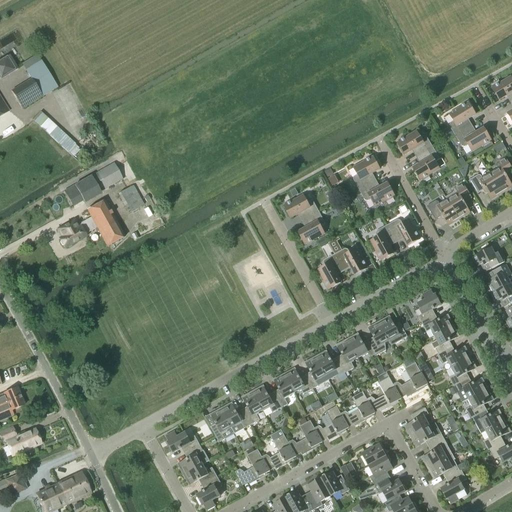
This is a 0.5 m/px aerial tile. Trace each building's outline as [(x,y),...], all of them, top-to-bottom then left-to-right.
[(13,58),(22,54),(15,41),(6,46),(13,58)] [(0,61),(0,79),(1,80),(18,69),(10,56),(0,61)] [(31,79),(11,92),(22,110),(56,89),(58,87),(42,62),(41,61),(26,70),(31,79)] [(509,94),(511,98),(511,79),(511,77),(511,76),(511,75),(498,84),(498,83),(493,86),(493,87),(492,88),(499,100),(509,94)] [(0,97),(0,117),(9,111),(0,97)] [(449,126),(455,136),(469,128),(465,121),(475,115),(468,103),(466,104),(465,103),(460,106),(461,107),(446,116),(447,116),(449,115),(453,121),(449,123),(449,126)] [(33,120),(67,153),(75,145),(40,112),(33,120)] [(469,128),(455,136),(461,147),(464,147),(468,145),(471,151),(469,153),(484,145),(484,146),(489,142),(489,141),(490,140),(483,128),(473,135),(469,128)] [(415,149),(419,156),(433,147),(426,137),(424,136),(420,138),(416,132),(419,130),(418,130),(404,139),(404,138),(398,141),(399,142),(397,143),(404,155),(415,149)] [(433,147),(419,156),(423,162),(413,169),(420,180),(422,179),(422,180),(427,177),(427,176),(441,168),(441,167),(438,169),(435,162),(438,160),(439,158),(433,147)] [(353,179),(359,190),(373,182),(369,175),(379,169),(372,157),(371,158),(370,157),(362,162),(362,163),(351,169),(351,170),(353,168),(357,175),(353,177),(353,179)] [(488,171),(501,192),(506,189),(507,190),(511,186),(508,180),(508,179),(509,176),(508,175),(511,172),(511,169),(505,158),(496,164),(495,165),(495,167),(497,170),(491,174),(488,171)] [(94,175),(103,191),(122,180),(113,164),(94,175)] [(330,168),(325,171),(328,177),(333,174),(330,168)] [(501,192),(488,171),(490,175),(483,179),(481,175),(480,175),(478,175),(469,180),(477,194),(482,191),(483,192),(486,193),(487,192),(491,200),(496,197),(496,195),(501,192)] [(99,193),(90,177),(63,192),(71,206),(81,201),(82,202),(99,193)] [(373,182),(359,190),(364,201),(367,201),(371,199),(374,206),(372,207),(372,208),(387,199),(387,200),(392,197),(394,196),(387,183),(376,189),(373,182)] [(446,197),(458,218),(464,215),(464,216),(469,213),(465,206),(466,205),(466,202),(466,201),(471,198),(462,184),(455,189),(454,190),(454,191),(454,192),(453,193),(446,197)] [(118,194),(129,213),(142,205),(139,198),(141,197),(139,193),(140,192),(136,186),(133,187),(132,186),(118,194)] [(295,189),(290,192),(293,198),(298,195),(295,189)] [(419,200),(425,196),(426,195),(424,192),(423,192),(416,196),(419,200)] [(301,213),(305,220),(319,212),(313,201),(310,200),(307,202),(303,196),(306,195),(305,194),(294,201),(293,200),(285,204),(285,205),(283,206),(290,218),(301,213)] [(458,218),(445,197),(447,201),(440,205),(438,201),(437,201),(435,201),(426,206),(435,220),(440,217),(440,218),(444,219),(444,218),(448,226),(454,222),(453,221),(458,218)] [(346,198),(340,201),(343,207),(350,204),(346,198)] [(124,238),(104,201),(87,211),(91,218),(77,226),(74,221),(58,231),(62,238),(59,240),(64,249),(85,237),(84,236),(96,229),(107,247),(124,238)] [(319,212),(305,220),(308,227),(298,232),(305,245),(306,244),(307,245),(315,240),(315,239),(326,233),(326,232),(324,233),(320,227),(324,225),(324,223),(319,212)] [(397,220),(387,226),(394,239),(401,236),(407,246),(419,239),(418,238),(419,237),(416,232),(407,218),(408,220),(402,224),(400,220),(397,220)] [(394,239),(387,226),(376,231),(375,234),(377,238),(371,241),(369,239),(375,251),(374,251),(379,259),(380,259),(381,261),(393,254),(387,243),(394,239)] [(327,237),(318,242),(321,247),(329,242),(327,237)] [(328,243),(324,245),(329,254),(330,253),(333,252),(331,250),(328,244),(328,243)] [(345,249),(334,254),(342,268),(349,265),(355,275),(367,268),(366,267),(367,266),(362,258),(361,258),(355,247),(354,247),(356,249),(349,253),(347,249),(345,249)] [(482,267),(485,273),(504,262),(499,252),(494,254),(491,248),(472,258),(476,267),(482,264),(483,266),(482,267)] [(342,268),(334,254),(323,260),(323,263),(325,266),(318,270),(317,267),(316,268),(323,280),(322,280),(326,288),(327,288),(328,290),(341,283),(335,272),(342,268)] [(486,285),(491,294),(510,284),(507,278),(511,275),(506,265),(486,276),(489,281),(491,280),(492,282),(486,285)] [(511,287),(510,284),(491,294),(495,302),(501,299),(502,301),(501,302),(504,308),(511,303),(511,287)] [(417,317),(421,322),(433,316),(430,311),(440,305),(434,294),(433,295),(430,290),(422,294),(425,300),(417,304),(419,309),(414,311),(417,317)] [(432,332),(434,336),(452,327),(449,322),(450,321),(447,316),(436,322),(433,316),(421,322),(426,333),(430,330),(431,332),(432,332)] [(389,318),(379,324),(388,341),(391,346),(407,337),(400,325),(395,328),(389,318)] [(410,328),(407,323),(402,326),(405,331),(410,328)] [(374,340),(368,343),(376,357),(377,357),(376,356),(385,351),(385,345),(384,344),(388,341),(379,324),(368,329),(374,340)] [(435,349),(438,355),(450,349),(447,343),(457,337),(452,327),(434,336),(436,340),(430,344),(433,349),(435,349)] [(358,335),(347,341),(357,359),(361,356),(362,357),(367,354),(369,358),(370,357),(372,360),(376,357),(368,343),(363,345),(358,335)] [(342,357),(337,360),(344,372),(345,373),(354,369),(351,363),(353,362),(353,361),(357,359),(347,341),(337,347),(342,357)] [(449,364),(451,368),(469,359),(466,354),(467,353),(465,348),(453,354),(450,349),(438,355),(437,356),(442,365),(447,362),(448,364),(449,364)] [(326,353),(316,358),(325,376),(330,374),(330,375),(333,373),(335,377),(344,372),(337,360),(332,363),(326,353)] [(311,374),(305,377),(312,389),(318,386),(316,382),(322,379),(321,378),(325,376),(316,358),(305,364),(311,374)] [(449,378),(454,387),(467,380),(464,374),(474,369),(469,359),(451,368),(454,372),(453,373),(454,375),(449,378)] [(397,383),(393,385),(392,385),(399,398),(400,398),(405,395),(407,398),(418,392),(417,390),(427,385),(419,371),(417,367),(415,363),(404,369),(410,381),(401,386),(400,385),(397,383)] [(425,363),(418,366),(422,374),(429,370),(425,363)] [(294,370),(284,376),(294,393),(298,391),(298,392),(301,391),(303,394),(312,389),(305,377),(300,380),(294,370)] [(279,392),(274,395),(281,408),(287,405),(284,400),(290,397),(289,396),(294,393),(284,376),(274,381),(279,392)] [(371,397),(366,400),(373,413),(373,412),(379,409),(381,413),(392,406),(391,405),(401,399),(400,398),(399,398),(392,385),(393,385),(389,378),(378,384),(384,395),(374,401),(374,400),(371,397)] [(468,400),(486,391),(483,386),(485,385),(482,379),(470,386),(467,380),(454,387),(451,389),(454,395),(457,394),(462,403),(468,400)] [(263,387),(253,393),(262,411),(266,408),(267,409),(269,408),(272,413),(281,408),(274,395),(268,398),(263,387)] [(0,395),(0,422),(13,417),(11,412),(24,407),(16,389),(0,395)] [(472,419),(472,418),(484,412),(482,406),(493,400),(490,395),(489,396),(486,391),(468,400),(471,404),(470,405),(471,407),(466,410),(471,419),(472,419)] [(344,412),(340,414),(347,427),(352,424),(354,427),(365,421),(364,419),(374,414),(373,412),(373,413),(366,400),(362,392),(351,398),(358,410),(348,415),(347,414),(344,412)] [(248,409),(242,412),(250,426),(260,421),(257,415),(258,414),(258,413),(262,411),(253,393),(242,399),(248,409)] [(231,405),(221,411),(234,435),(250,426),(242,412),(237,415),(231,405)] [(318,426),(314,429),(313,429),(320,442),(321,441),(326,438),(328,442),(339,435),(338,434),(348,428),(347,427),(340,414),(336,407),(325,413),(331,425),(322,430),(321,429),(318,426)] [(405,426),(411,436),(429,427),(426,422),(427,422),(424,416),(428,414),(425,408),(412,415),(416,420),(405,426)] [(234,435),(221,411),(211,416),(216,426),(211,429),(219,443),(234,435)] [(487,417),(484,412),(472,418),(481,434),(485,432),(503,422),(500,417),(502,417),(499,411),(487,417)] [(292,441),(287,443),(294,456),(300,453),(301,456),(312,450),(312,448),(322,443),(321,441),(320,442),(313,429),(314,429),(310,421),(307,423),(305,419),(298,422),(301,426),(298,427),(305,439),(295,444),(295,443),(292,441)] [(488,451),(489,450),(502,444),(499,438),(510,432),(507,427),(506,427),(503,422),(485,432),(488,436),(487,437),(488,439),(483,441),(488,451)] [(456,423),(450,426),(454,432),(460,429),(456,423)] [(36,430),(17,438),(12,427),(0,431),(0,440),(2,445),(6,443),(11,457),(42,444),(36,430)] [(427,441),(430,447),(444,439),(440,433),(435,436),(432,430),(431,431),(429,427),(411,436),(417,447),(427,441)] [(183,448),(186,453),(200,446),(195,436),(189,440),(188,437),(187,438),(184,433),(176,438),(173,432),(166,437),(168,442),(167,443),(173,453),(183,448)] [(265,455),(261,458),(268,471),(268,470),(273,467),(275,471),(286,464),(285,463),(295,457),(294,456),(287,443),(283,436),(282,436),(280,432),(273,436),(275,440),(272,442),(279,454),(269,459),(268,458),(265,455)] [(427,462),(430,467),(452,455),(444,439),(430,447),(433,452),(423,458),(426,463),(427,462)] [(247,441),(241,444),(244,450),(250,447),(247,441)] [(511,444),(504,449),(502,444),(489,450),(494,459),(498,457),(499,460),(500,459),(503,464),(511,459),(511,461),(511,444)] [(361,454),(368,466),(388,456),(385,451),(384,450),(383,450),(382,450),(379,445),(361,454)] [(179,464),(185,475),(209,461),(204,450),(203,451),(200,446),(186,453),(189,459),(179,464)] [(261,458),(257,450),(254,452),(252,448),(246,452),(248,455),(246,456),(252,468),(243,473),(242,472),(239,470),(235,472),(242,485),(247,482),(249,485),(260,479),(259,477),(269,472),(268,470),(268,471),(261,458)] [(444,473),(447,478),(459,471),(454,461),(455,460),(452,455),(430,467),(432,472),(431,473),(434,478),(444,473)] [(374,486),(387,479),(385,474),(392,470),(389,463),(390,462),(390,461),(390,460),(388,456),(368,466),(374,477),(370,479),(374,486)] [(200,479),(203,485),(217,477),(212,468),(206,471),(205,469),(204,469),(202,466),(210,461),(209,461),(185,475),(190,485),(200,479)] [(340,468),(346,479),(351,476),(345,466),(340,468)] [(461,471),(459,471),(447,478),(450,484),(440,489),(446,500),(447,499),(450,504),(466,495),(461,486),(462,485),(461,483),(466,480),(461,471)] [(81,473),(57,485),(67,505),(91,494),(81,473)] [(324,475),(320,477),(330,497),(340,492),(341,495),(350,491),(342,478),(337,480),(333,473),(327,475),(324,475)] [(7,487),(11,497),(27,489),(20,474),(4,481),(4,480),(0,482),(0,491),(3,490),(3,489),(7,487)] [(217,477),(203,485),(206,490),(196,496),(202,506),(203,506),(206,511),(214,507),(211,501),(220,496),(217,492),(218,492),(217,490),(222,486),(217,477)] [(312,494),(307,497),(314,510),(322,506),(321,502),(330,497),(320,477),(314,480),(314,481),(313,482),(313,483),(308,486),(312,494)] [(399,481),(391,485),(387,479),(374,486),(357,496),(360,501),(379,495),(382,493),(388,502),(397,497),(407,492),(404,486),(403,485),(401,486),(399,481)] [(52,511),(67,505),(57,485),(36,495),(44,511),(52,511)] [(288,494),(284,497),(292,511),(303,511),(304,511),(311,511),(314,510),(307,497),(302,500),(297,492),(292,495),(289,494),(288,494)] [(275,511),(292,511),(284,497),(279,499),(279,500),(278,501),(279,502),(273,506),(275,511)] [(389,511),(392,510),(392,511),(411,511),(417,509),(414,504),(413,503),(412,503),(411,503),(408,498),(400,503),(397,497),(388,502),(384,504),(388,511),(389,511)]
